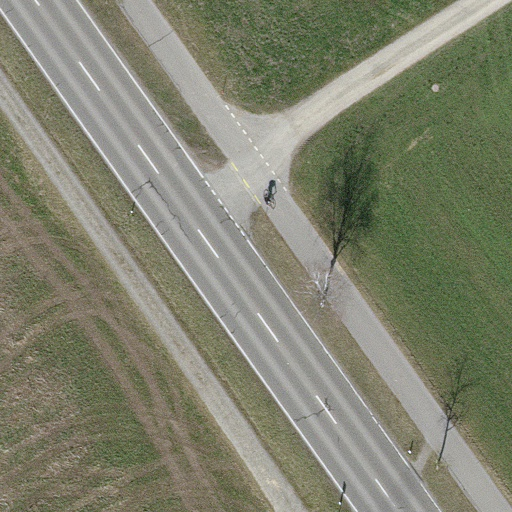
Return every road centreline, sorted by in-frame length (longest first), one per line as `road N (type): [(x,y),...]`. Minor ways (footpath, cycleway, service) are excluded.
road 1 (secondary): [(396,511),(34,0)]
road 2 (track): [(291,511),(0,91)]
road 3 (track): [(194,226),(294,122),(485,0)]
